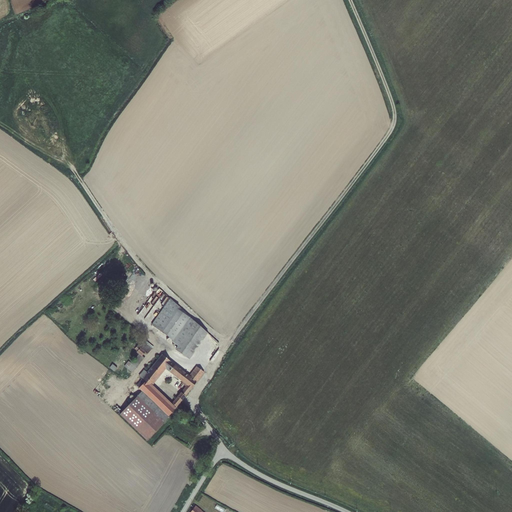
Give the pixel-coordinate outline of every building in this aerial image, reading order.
[(207,334),(170,298),(152,324),(178,344),(175,349),(190,359),(207,334)] [(138,352),(139,352),(143,355),(146,351),(148,352),(153,346),(143,338),(136,348),(139,350),(138,352)] [(124,366),(132,372),(145,356),(143,355),(139,352),(131,362),(128,361),(124,366)] [(143,375),(135,384),(141,390),(142,391),(164,412),(159,420),(162,423),(202,370),(197,365),(188,376),(181,371),(182,370),(171,361),(171,360),(165,354),(163,356),(162,354),(147,370),(145,368),(140,373),(143,375)] [(164,412),(142,391),(120,414),(146,440),(162,423),(159,420),(164,412)] [(206,511),(201,508),(202,507),(196,502),(187,511),(192,511),(193,511),(206,511)]
